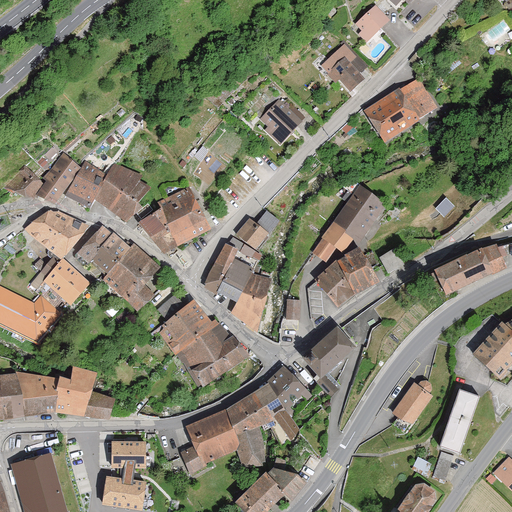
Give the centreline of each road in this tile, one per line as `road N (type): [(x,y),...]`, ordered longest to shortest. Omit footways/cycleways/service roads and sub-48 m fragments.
road 1 (tertiary): [(456,0),(222,236),(197,272)]
road 2 (secondary): [(511,279),(449,316),(407,355),(300,511)]
road 3 (residential): [(281,363),(242,392),(175,423),(0,427)]
road 4 (residential): [(35,213),(60,209),(110,223),(183,278)]
road 5 (residential): [(103,0),(73,43),(0,116)]
road 6 (unclassified): [(281,363),(395,281)]
road 7 (secondary): [(0,87),(98,0)]
